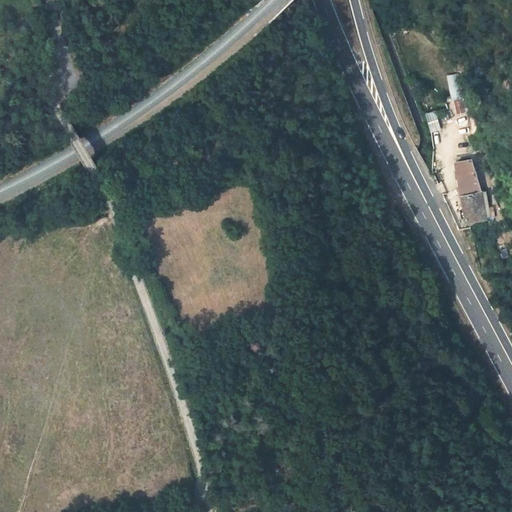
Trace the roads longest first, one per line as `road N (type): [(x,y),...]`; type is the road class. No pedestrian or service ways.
road 1 (track): [(213,511),(127,239),(56,105),(49,0)]
road 2 (primary): [(322,0),(379,128),(441,237)]
road 3 (primary): [(441,237),(383,97),(355,0)]
road 4 (primary): [(511,361),(441,237)]
